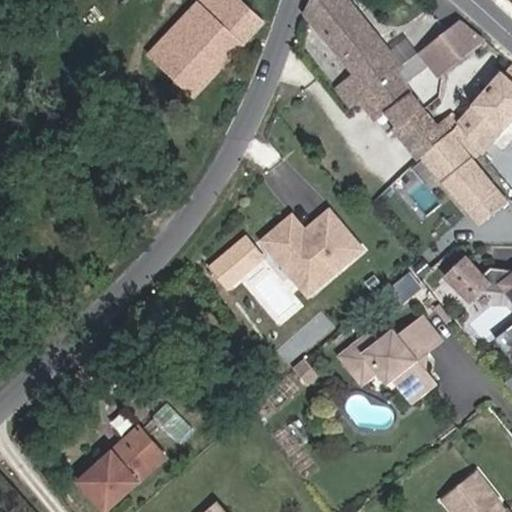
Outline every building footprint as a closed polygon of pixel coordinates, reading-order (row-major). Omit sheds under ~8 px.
[(151,53),(195,95),(265,22),(241,0),(201,0),(197,5),(213,21),(195,40),(178,25),(151,53)] [(401,67),(347,0),(311,0),(304,15),(354,74),(334,88),(349,108),(358,101),(401,67)] [(213,21),(197,5),(178,25),(195,40),(213,21)] [(437,125),(403,84),(428,64),(438,75),(483,39),(460,19),(401,67),(358,101),(374,121),(386,111),(399,128),(394,131),(419,160),(422,157),(447,135),(460,121),(452,113),(437,125)] [(511,119),(511,67),(509,65),(460,121),(447,135),(422,157),(480,224),(507,202),(471,158),(479,148),(483,152),(511,119)] [(293,215),(262,241),(288,271),(303,259),(323,283),(363,250),(330,210),(320,218),(323,223),(309,235),(305,230),(293,215)] [(305,230),(309,235),(323,223),(320,218),(305,230)] [(211,259),(227,287),(272,262),(255,233),(211,259)] [(323,283),(303,259),(288,271),(308,296),(323,283)] [(466,259),(447,277),(471,301),(482,290),(509,293),(511,296),(511,327),(511,328),(508,335),(507,342),(507,346),(511,356),(511,267),(491,266),(482,274),(466,259)] [(421,287),(410,273),(396,284),(407,298),(421,287)] [(441,340),(423,317),(411,327),(430,349),(441,340)] [(511,327),(511,323),(494,338),(511,361),(511,356),(507,346),(507,342),(508,335),(511,328),(511,327)] [(394,332),(386,338),(367,336),(341,356),(362,383),(379,370),(388,382),(393,377),(399,372),(405,380),(404,390),(412,401),(435,383),(425,371),(427,351),(430,349),(411,327),(398,337),(394,332)] [(301,376),(312,367),(305,359),(294,369),(301,376)] [(308,384),(319,375),(312,367),(301,376),(308,384)] [(404,390),(405,380),(399,372),(393,377),(404,390)] [(135,448),(148,437),(140,428),(127,439),(135,448)] [(105,510),(165,457),(148,437),(135,448),(127,439),(80,481),(105,510)] [(504,511),(499,506),(499,501),(477,474),(443,499),(452,511),(504,511)]
